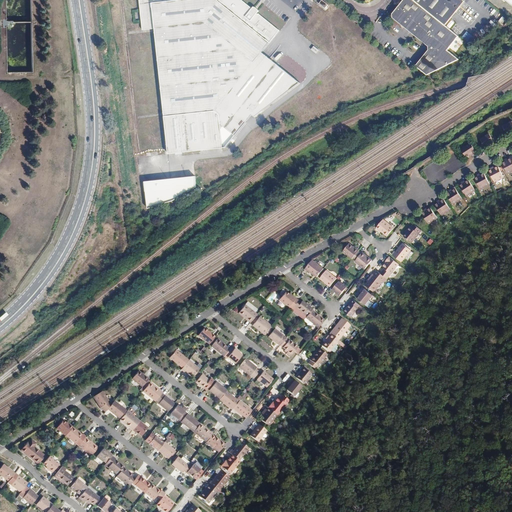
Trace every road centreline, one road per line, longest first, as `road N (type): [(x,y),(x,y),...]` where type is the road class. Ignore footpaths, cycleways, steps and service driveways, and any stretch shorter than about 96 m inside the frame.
road 1 (primary): [(0,325),(57,261),(88,187),(94,107),(78,0)]
road 2 (track): [(364,333),(380,323),(511,456)]
road 3 (residential): [(354,227),(415,192),(434,192),(511,141)]
road 4 (residential): [(73,401),(192,498)]
road 5 (residential): [(141,356),(236,432)]
